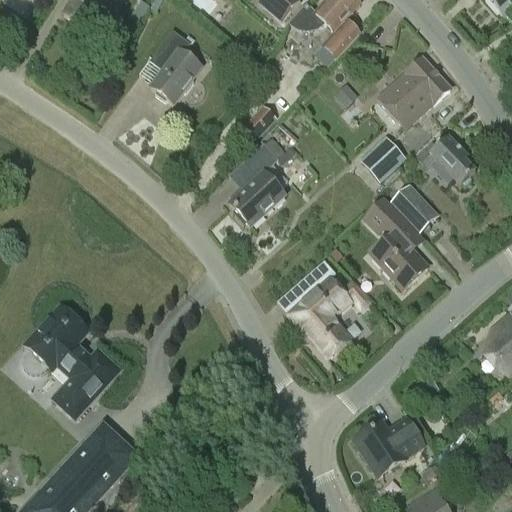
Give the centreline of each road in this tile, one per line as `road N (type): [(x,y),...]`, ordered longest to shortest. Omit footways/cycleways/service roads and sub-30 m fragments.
road 1 (residential): [(323,424),(290,399),(228,287),(164,198),(0,76)]
road 2 (tertiary): [(323,424),(511,265)]
road 3 (tertiary): [(511,136),(403,0)]
